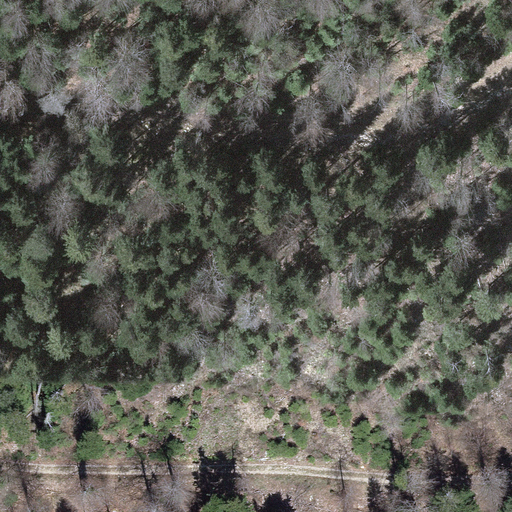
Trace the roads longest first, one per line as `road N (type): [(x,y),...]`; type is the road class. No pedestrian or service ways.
road 1 (track): [(0,89),(203,122),(333,124),(437,113),(511,70)]
road 2 (track): [(511,476),(0,461)]
